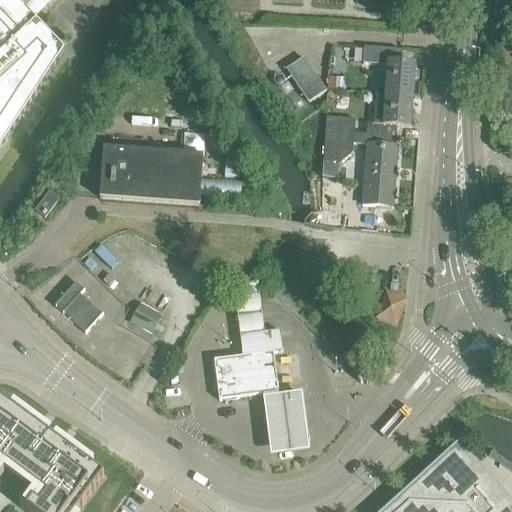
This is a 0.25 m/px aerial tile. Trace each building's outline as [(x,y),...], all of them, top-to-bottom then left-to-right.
[(0,0),(0,153),(64,55),(15,4),(11,0),(0,0)] [(386,69),(384,97),(412,99),(414,68),(401,67),(402,54),(363,51),(363,66),(387,67),(386,69)] [(309,105),(326,94),(303,60),(286,71),(309,105)] [(335,91),(335,92),(346,93),(347,81),(336,80),(335,91)] [(375,96),(373,127),(366,127),(366,138),(395,140),(396,130),(409,131),(412,99),(384,97),(375,96)] [(352,147),(365,148),(366,148),(362,209),(392,211),(397,150),(394,150),(395,140),(366,138),(353,137),(353,132),(339,131),(339,122),(326,121),(322,167),(336,168),(351,156),(352,147)] [(198,209),(201,160),(103,154),(100,203),(198,209)] [(256,286),(232,290),(233,300),(258,297),(256,286)] [(84,337),(102,318),(73,291),(54,310),(84,337)] [(233,300),(239,340),(263,337),(258,297),(233,300)] [(395,330),(405,305),(387,298),(377,323),(395,330)] [(150,336),(159,321),(139,310),(131,325),(150,336)] [(239,340),(241,360),(272,356),(282,355),(281,351),(280,339),(279,335),(263,337),(239,340)] [(272,356),(241,360),(212,364),(218,404),(238,401),(276,396),(275,386),(276,386),(272,356)] [(303,397),(263,403),(266,425),(271,464),(311,459),(305,419),(303,397)] [(0,492),(6,485),(33,505),(28,511),(80,511),(104,480),(0,403),(0,492)] [(503,511),(453,455),(389,511),(503,511)]
